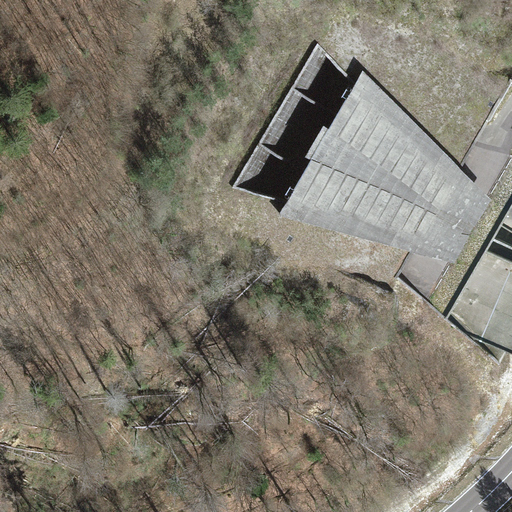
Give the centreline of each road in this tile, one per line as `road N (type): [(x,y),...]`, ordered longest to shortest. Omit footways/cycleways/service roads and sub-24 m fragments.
road 1 (trunk): [(186,0),(511,197)]
road 2 (track): [(166,0),(129,169),(118,186),(0,255)]
